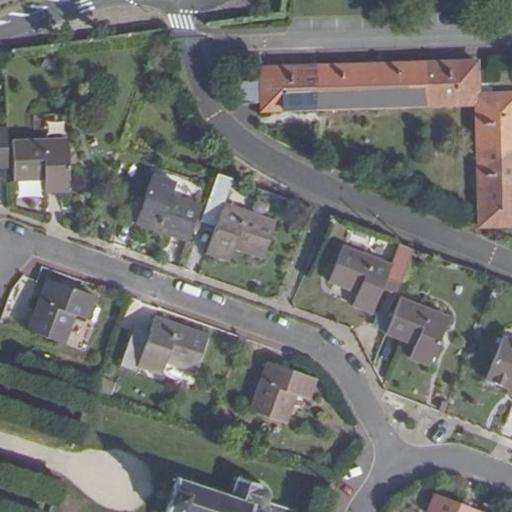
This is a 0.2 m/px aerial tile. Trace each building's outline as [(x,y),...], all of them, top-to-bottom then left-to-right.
[(258,73),(230,73),(230,102),(259,102),(259,110),(476,105),(480,227),(511,225),(511,93),(479,94),(478,62),(258,68),(258,73)] [(8,161),(7,129),(0,129),(0,167),(8,168),(8,161)] [(14,180),(45,179),(45,189),(70,189),(69,140),(12,142),(13,160),(14,180)] [(223,204),(232,179),(217,173),(201,220),(216,225),(213,234),(207,251),(229,259),(234,247),(261,256),(273,223),(223,204)] [(136,223),(189,241),(193,227),(201,206),(171,196),(176,183),(153,174),(136,223)] [(198,229),(213,234),(216,225),(201,220),(198,229)] [(396,294),(412,253),(398,247),(390,265),(344,247),(329,280),(357,293),(352,304),(371,312),(382,288),(396,294)] [(97,297),(49,280),(29,332),(65,345),(75,316),(88,321),(97,297)] [(399,302),(386,333),(414,344),(409,357),(429,365),(448,318),(400,299),(399,302)] [(208,337),(155,318),(149,335),(133,330),(121,366),(136,371),(137,366),(161,375),(166,362),(195,372),(208,337)] [(511,341),(503,338),(487,378),(508,386),(511,388),(511,341)] [(295,396),(308,400),(316,380),(268,364),(250,412),(285,425),(295,396)] [(98,394),(111,399),(116,386),(103,381),(98,394)] [(298,429),(308,400),(295,396),(285,425),(298,429)] [(178,479),(173,478),(170,486),(176,488),(173,494),(168,493),(166,498),(163,505),(168,508),(166,511),(293,511),(294,510),(268,502),(269,499),(269,495),(268,492),(266,490),(264,488),(261,486),(263,480),(254,477),(252,482),(244,480),(246,475),(239,472),(237,478),(231,476),(228,484),(233,486),(230,496),(220,493),(221,489),(214,486),(212,491),(203,487),(205,483),(197,480),(195,484),(186,482),(188,477),(179,474),(178,479)] [(474,511),(433,496),(426,511),(474,511)]
